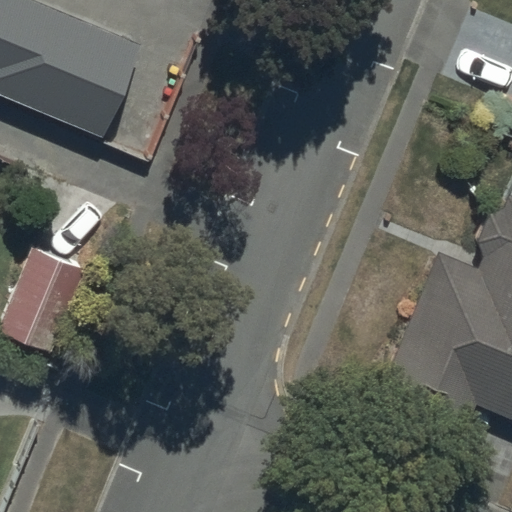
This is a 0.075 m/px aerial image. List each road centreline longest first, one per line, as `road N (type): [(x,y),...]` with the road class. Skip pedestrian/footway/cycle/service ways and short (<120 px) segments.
road 1 (residential): [(186,446),(368,0)]
road 2 (residential): [(186,446),(344,511)]
